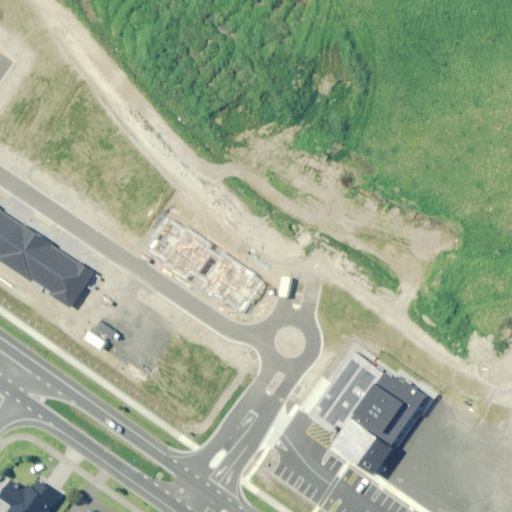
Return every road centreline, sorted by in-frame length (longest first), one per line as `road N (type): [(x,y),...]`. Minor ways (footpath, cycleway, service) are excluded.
road 1 (residential): [(264,335),(228,329),(0,175)]
road 2 (secondary): [(35,365),(202,484)]
road 3 (secondary): [(182,511),(18,395)]
